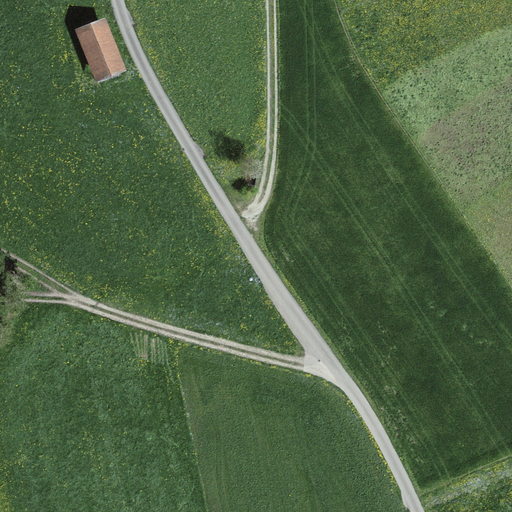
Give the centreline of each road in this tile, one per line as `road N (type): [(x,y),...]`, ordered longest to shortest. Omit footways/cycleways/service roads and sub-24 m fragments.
road 1 (track): [(418,511),(357,398),(242,237),(158,94),(117,0)]
road 2 (track): [(331,365),(254,355),(73,302),(0,256)]
road 3 (track): [(269,0),(272,131),(262,195),(242,237)]
